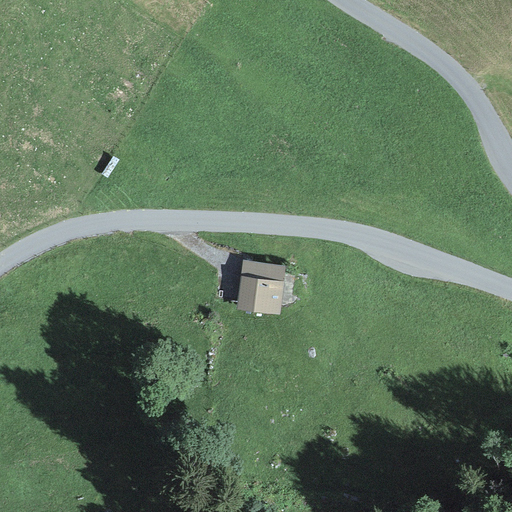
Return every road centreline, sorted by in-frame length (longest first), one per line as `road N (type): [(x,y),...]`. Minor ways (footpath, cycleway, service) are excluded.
road 1 (tertiary): [(511,288),(366,237),(231,220),(84,225),(0,264)]
road 2 (tertiary): [(347,0),(451,70),(511,168)]
